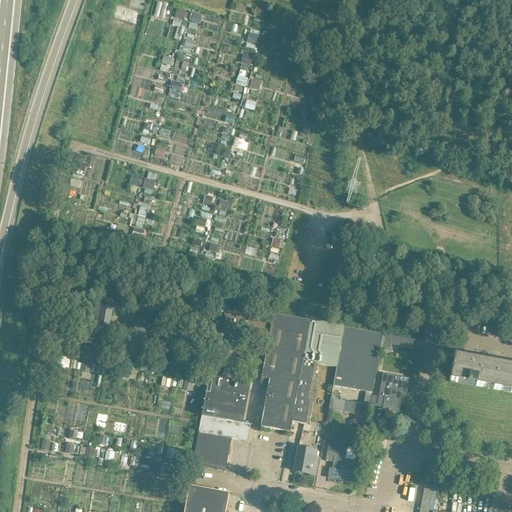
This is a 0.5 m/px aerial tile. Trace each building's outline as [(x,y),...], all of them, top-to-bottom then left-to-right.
[(267,11),(258,8),(255,16),(265,19),(267,11)] [(187,13),(177,11),(175,18),(184,21),(187,13)] [(202,18),(193,15),(190,23),(200,26),(202,18)] [(258,40),(248,37),(246,45),(255,47),(258,40)] [(274,44),(264,42),(262,49),(271,52),(274,44)] [(245,56),(241,70),(249,72),(252,58),(245,56)] [(173,61),(164,59),(161,66),(171,69),(173,61)] [(192,66),(182,63),(180,71),(189,74),(192,66)] [(241,76),(238,84),(246,87),(249,78),(241,76)] [(182,85),(173,83),(171,90),(180,93),(182,85)] [(261,85),(252,83),(249,90),(259,93),(261,85)] [(165,90),(156,87),(154,95),(163,98),(165,90)] [(257,104),(247,101),(245,109),(254,112),(257,104)] [(150,148),(140,145),(138,153),(148,156),(150,148)] [(164,152),(155,149),(153,157),(162,160),(164,152)] [(87,165),(78,162),(75,170),(85,173),(87,165)] [(140,179),(131,176),(128,184),(138,187),(140,179)] [(155,184),(145,181),(143,189),(152,192),(155,184)] [(216,202),(207,199),(204,207),(214,209),(216,202)] [(230,206),(221,203),(218,211),(228,214),(230,206)] [(199,218),(199,226),(208,226),(208,219),(199,218)] [(143,231),(133,229),(131,237),(140,239),(143,231)] [(97,327),(109,329),(113,305),(101,303),(97,327)] [(266,324),(248,321),(249,318),(225,314),(223,329),(245,333),(244,338),(263,341),(266,324)] [(290,433),(310,321),(273,315),(261,379),(269,380),(260,428),(290,433)] [(336,368),(343,327),(310,321),(290,433),(292,423),(308,426),(312,402),(310,402),(317,364),(336,368)] [(145,346),(148,328),(134,325),(133,334),(127,332),(126,342),(145,346)] [(336,368),(333,386),(366,392),(363,405),(370,406),(381,347),(383,335),(343,327),(336,368)] [(383,335),(381,347),(389,349),(390,345),(391,339),(395,340),(396,337),(385,335),(383,335)] [(400,338),(398,346),(415,349),(416,341),(400,338)] [(454,357),(449,382),(511,393),(511,367),(454,357)] [(208,382),(192,466),(225,472),(231,439),(248,442),(251,425),(243,424),(250,385),(222,379),(225,364),(212,362),(208,382)] [(122,371),(120,381),(129,382),(130,373),(122,371)] [(406,396),(409,383),(408,383),(400,382),(399,385),(396,385),(397,377),(383,374),(381,383),(377,404),(380,404),(381,403),(384,404),(383,410),(398,412),(401,395),(406,395),(406,396)] [(329,410),(354,415),(356,404),(330,399),(329,410)] [(46,436),(51,437),(54,426),(48,425),(46,436)] [(68,430),(67,439),(75,441),(77,431),(68,430)] [(99,436),(97,445),(106,447),(107,437),(99,436)] [(41,440),(39,450),(48,451),(49,441),(41,440)] [(332,470),(330,469),(328,478),(350,482),(353,461),(344,459),(344,457),(346,457),(348,443),(329,440),(325,461),(334,463),(332,470)] [(66,445),(64,455),(72,456),(74,446),(66,445)] [(149,445),(147,454),(155,456),(157,446),(149,445)] [(86,447),(85,457),(93,458),(95,448),(86,447)] [(316,466),(317,460),(318,458),(315,458),(316,452),(298,448),(296,458),(294,457),(293,466),(298,467),(297,471),(296,471),(296,472),(312,475),(314,465),(316,465),(316,466)] [(106,451),(104,461),(113,462),(114,452),(106,451)] [(434,506),(437,487),(425,485),(421,504),(434,506)] [(225,511),(229,494),(188,487),(183,511),(225,511)]
